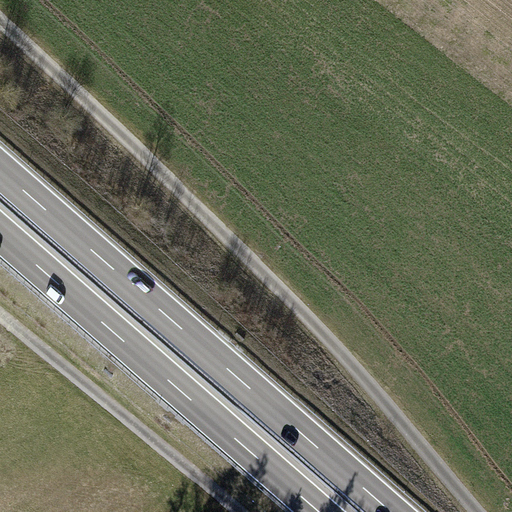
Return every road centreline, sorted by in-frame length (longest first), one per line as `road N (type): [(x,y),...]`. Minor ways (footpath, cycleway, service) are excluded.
road 1 (track): [(472,511),(293,294),(0,19)]
road 2 (trunk): [(392,511),(0,168)]
road 3 (trunk): [(0,231),(320,511)]
road 4 (track): [(240,511),(0,313)]
